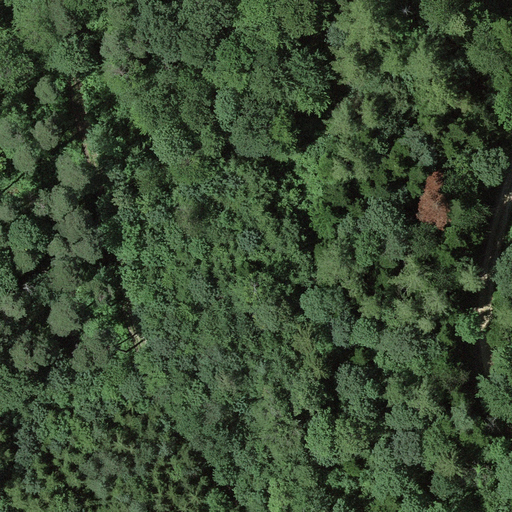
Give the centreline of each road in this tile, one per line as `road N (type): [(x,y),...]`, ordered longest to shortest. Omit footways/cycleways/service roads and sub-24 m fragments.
road 1 (track): [(255,511),(242,503),(138,321),(59,0)]
road 2 (track): [(511,428),(482,321),(511,166)]
